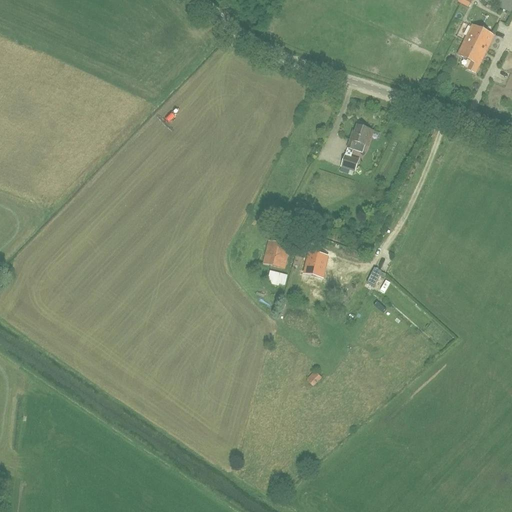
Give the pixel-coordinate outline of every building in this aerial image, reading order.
[(459,0),(458,3),(469,8),(473,0),(459,0)] [(511,0),(485,0),(511,12),(511,0)] [(478,45),(487,50),(494,36),(473,25),(465,41),(477,47),(478,45)] [(479,66),(487,50),(478,45),(477,47),(465,41),(458,55),(479,66)] [(353,131),(347,148),(363,153),(365,147),(368,148),(373,132),(357,127),(355,132),(353,131)] [(269,241),(263,264),(284,270),(290,246),(269,241)] [(308,249),(303,269),(320,274),(325,253),(308,249)] [(381,273),(374,269),(367,284),(374,287),(381,273)] [(270,271),(267,282),(267,283),(279,286),(279,285),(286,286),(287,276),(270,271)] [(386,293),(390,282),(385,280),(381,291),(386,293)] [(336,287),(330,296),(335,299),(340,289),(336,287)] [(313,387),(323,379),(316,371),(306,379),(313,387)]
